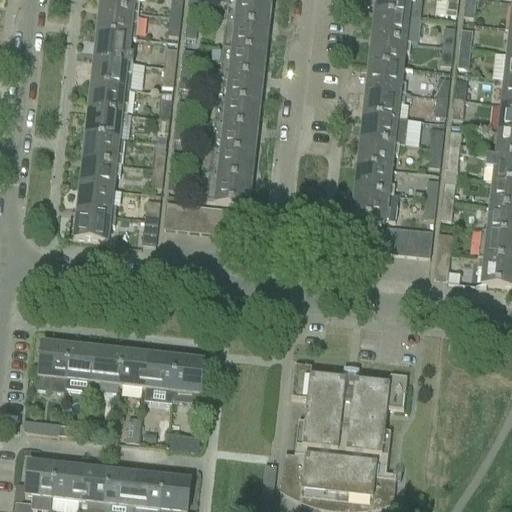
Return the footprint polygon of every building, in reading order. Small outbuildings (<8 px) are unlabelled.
[(101,0),(100,14),(137,18),(138,8),(135,8),(135,0),(101,0)] [(373,18),(419,24),(420,11),(417,7),(415,7),(415,0),(376,0),(375,18),(373,18)] [(171,2),(169,21),(180,23),(183,4),(171,2)] [(227,2),(224,28),(265,32),(268,7),(227,2)] [(447,2),(445,20),(455,21),(457,3),(447,2)] [(464,3),(462,22),(473,23),(475,5),(464,3)] [(188,4),(186,23),(198,24),(200,5),(188,4)] [(96,38),(96,39),(131,43),(134,43),(137,18),(100,14),(98,39),(96,38)] [(419,24),(373,18),(373,19),(375,19),(372,44),(409,48),(416,49),(419,24)] [(180,23),(169,21),(167,40),(178,42),(180,23)] [(198,24),(186,23),(183,43),(195,45),(198,24)] [(224,28),(222,53),(262,58),(265,32),(224,28)] [(443,34),(441,53),(452,54),(454,35),(443,34)] [(460,36),(458,54),(469,56),(471,37),(460,36)] [(97,40),(95,65),(131,69),(132,59),(129,58),(131,43),(96,39),(96,40),(97,40)] [(368,69),(368,70),(402,74),(404,58),(408,59),(409,48),(372,44),(369,69),(368,69)] [(166,53),(164,72),(175,73),(177,55),(166,53)] [(222,53),(219,79),(259,83),(262,58),(222,53)] [(452,54),(441,53),(439,71),(450,72),(452,54)] [(458,54),(456,73),(467,74),(469,56),(458,54)] [(183,55),(180,74),(192,75),(195,56),(183,55)] [(494,60),(491,83),(502,85),(511,85),(511,60),(505,59),(504,61),(494,60)] [(128,94),(131,69),(95,65),(92,90),(90,89),(90,90),(128,94)] [(369,70),(366,95),(403,99),(404,89),(400,89),(402,74),(368,70),(367,70),(369,70)] [(175,73),(164,72),(161,91),(172,93),(175,73)] [(192,75),(180,74),(178,94),(190,95),(192,75)] [(219,79),(216,104),(256,109),(259,83),(219,79)] [(437,85),(435,103),(446,104),(448,86),(437,85)] [(511,85),(502,85),(499,110),(511,111),(511,85)] [(455,87),(453,105),(464,106),(466,88),(455,87)] [(92,91),(89,115),(125,119),(128,94),(90,90),(90,91),(92,91)] [(362,120),(362,121),(396,125),(398,109),(402,109),(403,99),(366,95),(364,121),(362,120)] [(435,103),(433,122),(444,123),(446,104),(435,103)] [(160,104),(158,123),(169,124),(171,105),(160,104)] [(216,104),(213,130),(254,134),(256,109),(216,104)] [(453,105),(451,124),(462,125),(464,106),(453,105)] [(177,106),(175,125),(187,126),(189,107),(177,106)] [(511,111),(499,110),(496,135),(511,137),(511,111)] [(84,140),(84,141),(119,145),(121,130),(124,130),(125,119),(89,115),(86,140),(84,140)] [(363,122),(361,146),(397,150),(404,151),(407,126),(396,125),(362,121),(363,122)] [(169,124),(158,123),(156,142),(167,143),(169,124)] [(187,126),(175,125),(172,145),(184,146),(187,126)] [(213,130),(210,155),(251,160),(254,134),(213,130)] [(432,135),(430,154),(441,155),(443,137),(432,135)] [(511,137),(496,135),(493,161),(511,163),(511,137)] [(449,137),(447,156),(458,157),(460,139),(449,137)] [(86,142),(83,166),(120,170),(123,145),(119,145),(84,141),(86,142)] [(356,171),(356,172),(391,175),(392,160),(396,160),(397,150),(361,146),(358,171),(356,171)] [(430,154),(428,173),(439,174),(441,155),(430,154)] [(155,155),(152,174),(163,175),(166,156),(155,155)] [(210,155),(208,181),(248,185),(251,160),(210,155)] [(447,156),(445,175),(456,176),(458,157),(447,156)] [(172,157),(169,176),(181,177),(184,158),(172,157)] [(483,173),(482,185),(490,186),(511,188),(511,163),(493,161),(485,160),(483,173)] [(79,191),(79,192),(111,195),(114,195),(115,180),(119,181),(120,170),(83,166),(81,191),(79,191)] [(357,172),(355,197),(391,201),(393,191),(389,190),(391,175),(356,172),(357,172)] [(163,175),(152,174),(150,193),(161,194),(163,175)] [(181,177),(169,176),(166,196),(178,197),(181,177)] [(248,185),(208,181),(205,207),(245,211),(248,185)] [(426,186),(424,205),(435,206),(437,187),(426,186)] [(511,188),(490,186),(488,212),(511,214),(511,188)] [(444,188),(442,207),(452,208),(455,189),(444,188)] [(80,193),(78,217),(114,221),(115,212),(109,211),(111,195),(79,192),(80,193)] [(391,201),(355,197),(352,222),(350,222),(350,223),(385,227),(386,211),(390,212),(391,201)] [(424,205),(422,224),(433,225),(435,206),(424,205)] [(145,206),(143,222),(157,223),(159,208),(145,206)] [(442,207),(440,226),(450,227),(452,208),(442,207)] [(162,234),(175,235),(177,210),(165,209),(162,234)] [(175,235),(187,237),(190,211),(177,210),(175,235)] [(187,237),(199,238),(202,213),(190,211),(187,237)] [(511,214),(488,212),(485,237),(488,237),(488,238),(511,240),(511,214)] [(199,238),(211,239),(214,214),(202,213),(199,238)] [(211,239),(223,241),(226,215),(214,214),(211,239)] [(226,215),(223,241),(235,242),(238,217),(226,215)] [(114,221),(78,217),(75,242),(73,242),(73,243),(107,247),(107,246),(105,246),(107,231),(113,232),(114,221)] [(157,223),(143,222),(140,250),(154,252),(157,223)] [(355,255),(368,257),(371,231),(358,230),(355,255)] [(368,257),(380,258),(383,232),(371,231),(368,257)] [(380,258),(392,259),(395,234),(383,232),(380,258)] [(392,259),(404,261),(407,235),(395,234),(392,259)] [(404,261),(416,262),(419,237),(407,235),(404,261)] [(419,237),(416,262),(428,264),(431,238),(419,237)] [(479,237),(477,262),(511,266),(511,240),(488,238),(479,237)] [(437,239),(435,261),(449,263),(451,241),(437,239)] [(449,263),(435,261),(432,283),(446,285),(449,263)] [(511,288),(511,266),(477,262),(475,272),(484,273),(482,288),(480,288),(480,289),(511,292),(511,291),(511,292),(511,288)] [(64,390),(65,385),(70,343),(59,342),(58,350),(41,348),(36,395),(47,397),(48,388),(64,390)] [(64,390),(63,395),(91,398),(92,388),(95,354),(79,352),(80,344),(70,343),(65,385),(64,390)] [(92,388),(119,391),(123,349),(113,348),(112,356),(95,354),(92,388)] [(119,391),(145,394),(149,360),(133,358),(133,350),(123,349),(119,391)] [(145,394),(172,397),(177,355),(166,354),(165,362),(149,360),(145,394)] [(177,355),(172,397),(171,407),(198,410),(203,366),(186,364),(187,356),(177,355)] [(346,510),(346,511),(368,511),(372,511),(373,501),(392,503),(391,510),(393,510),(396,480),(386,479),(390,436),(384,436),(386,414),(403,416),(407,382),(389,380),(388,389),(356,385),(357,376),(344,374),(342,384),(310,380),(311,372),(294,370),(290,403),(307,405),(304,427),(298,426),(293,469),(283,468),(280,498),(281,498),(282,491),(301,493),(300,503),(308,507),(315,509),(324,511),(325,507),(346,510)] [(121,447),(137,449),(139,426),(123,424),(121,447)] [(27,427),(26,439),(41,440),(42,429),(27,427)] [(143,438),(142,447),(154,448),(155,440),(143,438)] [(30,511),(50,511),(56,462),(45,461),(44,469),(28,467),(25,490),(24,501),(31,502),(30,511)] [(56,462),(50,511),(77,511),(82,473),(65,471),(66,463),(56,462)] [(82,473),(77,511),(104,511),(110,468),(99,467),(98,475),(82,473)] [(104,511),(131,511),(136,479),(119,477),(120,469),(110,468),(104,511)] [(131,511),(159,511),(163,474),(153,473),(152,481),(136,479),(131,511)] [(186,511),(190,485),(173,483),(174,475),(163,474),(159,511),(186,511)] [(15,489),(14,504),(24,501),(25,490),(15,489)]
